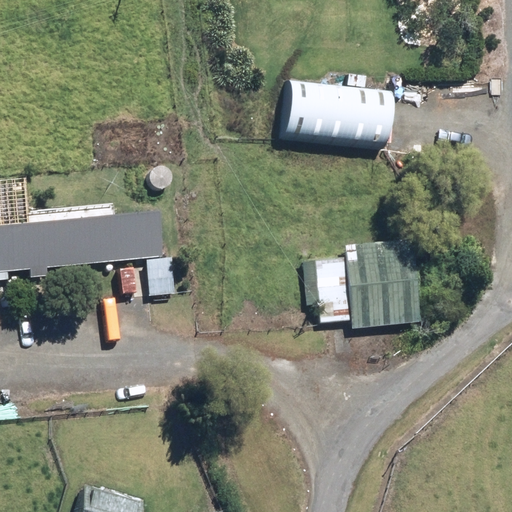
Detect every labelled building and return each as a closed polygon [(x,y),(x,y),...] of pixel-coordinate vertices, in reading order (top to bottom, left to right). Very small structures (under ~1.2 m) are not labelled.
[(363,78),(266,70),(261,125),(358,134),(363,78)] [(465,130),(431,129),(430,143),(465,143),(465,130)] [(155,167),(153,167),(150,167),(147,168),(144,169),(142,171),(140,173),(139,176),(137,178),(137,181),(137,184),(137,187),(138,190),(139,192),(141,195),(143,197),(146,198),(148,199),(151,200),(154,200),(157,200),(160,199),(162,197),(165,196),(166,194),(168,191),(169,188),(170,186),(170,183),(169,180),(169,177),(167,175),(166,172),(163,170),(161,169),(158,168),(155,167)] [(150,214),(0,229),(0,274),(24,272),(25,280),(42,278),(41,271),(155,259),(150,214)] [(339,260),(298,264),(302,308),(312,307),(314,326),(344,323),(345,331),(412,325),(404,242),(337,248),(339,260)]
